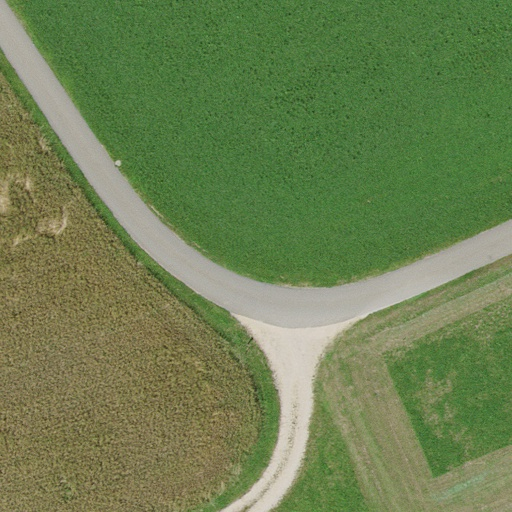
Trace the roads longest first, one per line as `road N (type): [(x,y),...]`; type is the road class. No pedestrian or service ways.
road 1 (unclassified): [(0,20),(181,266),(243,298),(334,306),(511,238)]
road 2 (track): [(305,309),(304,456),(281,503),(264,511)]
